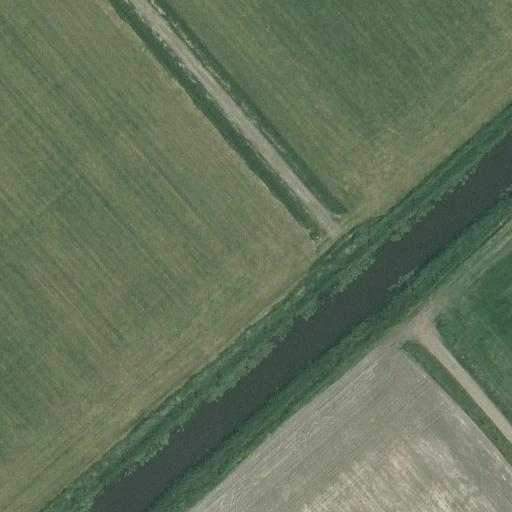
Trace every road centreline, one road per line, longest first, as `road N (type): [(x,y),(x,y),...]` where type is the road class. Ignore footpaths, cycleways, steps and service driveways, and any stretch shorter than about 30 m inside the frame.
road 1 (track): [(330,226),(137,0)]
road 2 (track): [(511,439),(421,330)]
